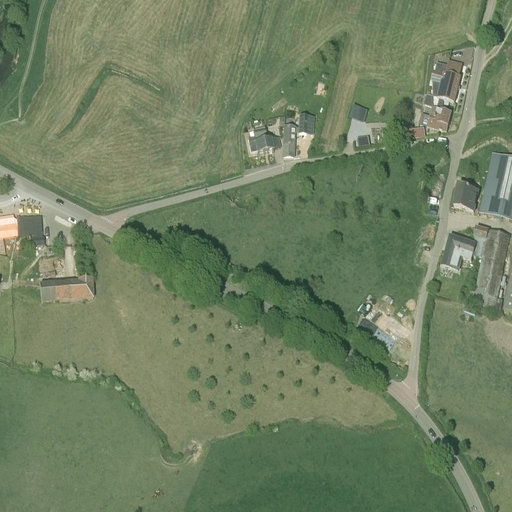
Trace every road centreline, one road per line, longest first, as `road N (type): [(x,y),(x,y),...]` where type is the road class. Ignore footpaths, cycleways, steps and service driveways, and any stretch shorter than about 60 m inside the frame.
road 1 (unclassified): [(98,224),(296,165),(461,138)]
road 2 (tertiary): [(400,396),(352,357),(98,224)]
road 3 (unclassified): [(400,396),(413,373),(461,138)]
road 4 (unclassified): [(461,138),(492,0)]
road 5 (tertiary): [(478,511),(435,435),(400,396)]
